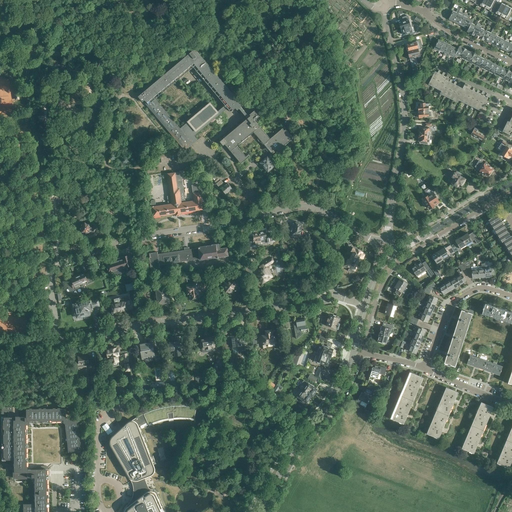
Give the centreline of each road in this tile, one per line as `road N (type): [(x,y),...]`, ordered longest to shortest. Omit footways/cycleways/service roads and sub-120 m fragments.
road 1 (residential): [(58,340),(47,270),(101,243),(305,205),(370,239),(386,238)]
road 2 (residential): [(58,340),(331,296),(365,304)]
road 3 (residential): [(386,238),(404,120),(384,8)]
road 4 (residential): [(360,352),(384,278),(397,263),(498,199)]
road 5 (tertiary): [(258,511),(337,390)]
road 6 (tertiary): [(397,251),(511,179)]
road 7 (residential): [(424,368),(449,307),(483,287),(511,296)]
